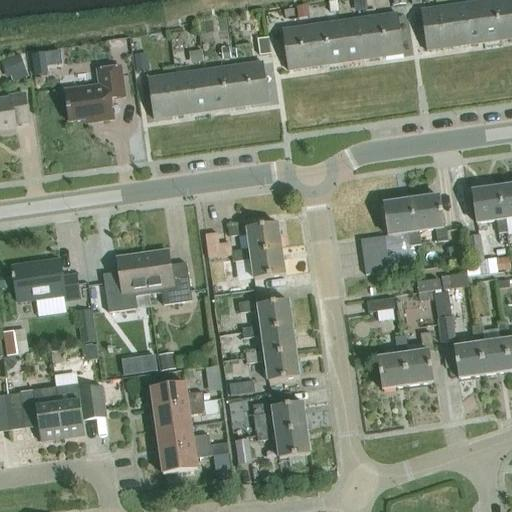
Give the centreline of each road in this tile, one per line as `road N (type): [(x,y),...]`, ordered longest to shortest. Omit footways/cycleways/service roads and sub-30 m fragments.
road 1 (residential): [(311,167),(356,493)]
road 2 (tertiary): [(311,167),(0,215)]
road 3 (tertiary): [(511,135),(311,167)]
road 4 (residential): [(356,493),(485,447)]
road 5 (residential): [(109,511),(98,474),(0,480)]
road 6 (residential): [(356,493),(223,511)]
